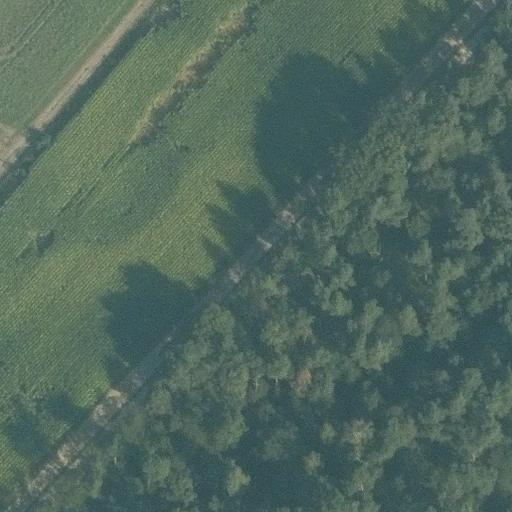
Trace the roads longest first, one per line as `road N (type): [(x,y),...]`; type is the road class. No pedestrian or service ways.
road 1 (track): [(496,0),(12,511)]
road 2 (track): [(140,0),(0,164)]
